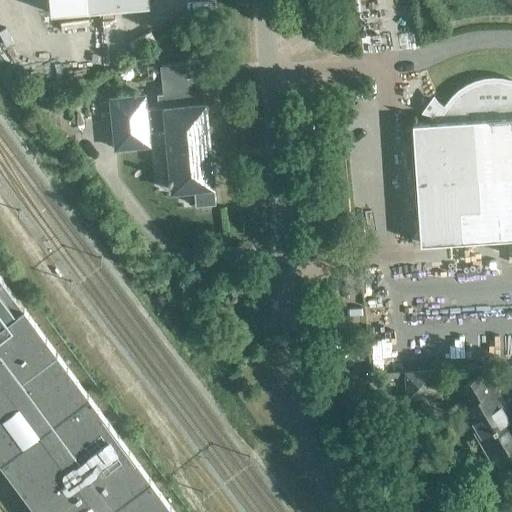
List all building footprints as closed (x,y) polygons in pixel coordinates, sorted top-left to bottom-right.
[(49,0),(50,13),(148,5),(148,0),(49,0)] [(109,99),(114,150),(149,146),(148,133),(165,131),(170,178),(168,178),(168,182),(170,182),(171,192),(193,190),(195,207),(215,205),(205,103),(204,103),(201,77),(186,79),(184,63),(159,66),(162,93),(156,94),(158,108),(146,109),(144,95),(109,99)] [(436,121),(412,123),(416,183),(420,243),(460,240),(511,236),(511,82),(510,82),(501,80),(492,79),(484,81),(475,83),(467,86),(460,91),(454,97),(448,104),(446,107),(438,102),(429,114),(437,120),(436,121)] [(0,456),(41,511),(174,511),(0,277),(0,456)] [(511,420),(484,373),(457,389),(467,406),(463,409),(490,454),(511,440),(511,420)]
